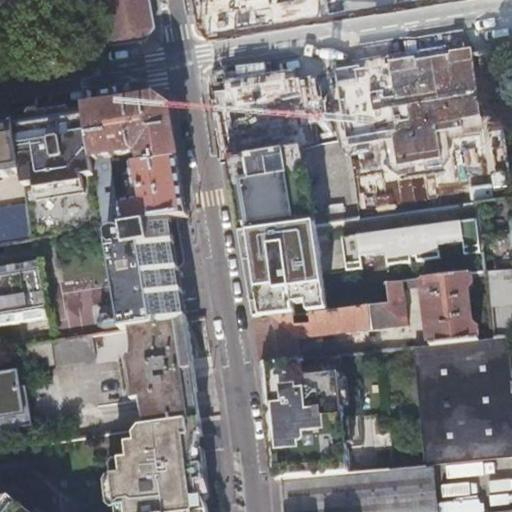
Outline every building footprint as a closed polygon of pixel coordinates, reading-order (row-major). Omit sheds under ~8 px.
[(153,30),(147,0),(99,0),(108,47),(145,41),(149,35),(153,30)] [(85,112),(93,162),(140,154),(142,167),(177,161),(174,143),(172,131),(169,110),(163,105),(157,100),(129,105),(106,108),(85,112)] [(30,230),(32,241),(104,229),(93,162),(85,112),(50,117),(13,123),(21,175),(27,207),(30,230)] [(496,115),(343,140),(357,219),(505,198),(511,197),(499,129),(496,115)] [(0,125),(0,178),(21,175),(13,123),(0,125)] [(302,147),(227,160),(229,170),(240,235),(315,225),(302,147)] [(122,207),(126,226),(175,218),(177,218),(186,216),(182,191),(180,178),(177,161),(142,167),(132,168),(134,178),(127,179),(130,195),(136,194),(137,197),(141,196),(142,204),(122,207)] [(0,246),(32,241),(30,230),(27,207),(0,211),(0,246)] [(180,285),(178,268),(181,267),(183,264),(183,261),(182,252),(177,218),(175,218),(126,226),(126,228),(114,230),(111,231),(109,234),(107,237),(106,240),(120,332),(130,331),(186,322),(180,285)] [(362,256),(387,252),(389,266),(412,262),(411,256),(418,255),(419,261),(442,258),(440,245),(465,241),(466,255),(481,253),(476,220),(343,239),(348,271),(364,269),(362,256)] [(327,313),(315,225),(240,235),(241,243),(250,292),(255,320),(327,313)] [(0,269),(0,327),(28,323),(48,319),(39,263),(0,269)] [(511,269),(487,273),(493,331),(494,339),(506,338),(511,337),(511,269)] [(471,286),(470,274),(385,284),(388,306),(327,313),(255,320),(253,320),(259,357),(261,367),(263,367),(263,365),(300,361),(298,341),(407,328),(402,290),(423,287),(430,346),(494,339),(493,331),(477,333),(476,327),(471,323),(468,293),(471,286)] [(139,401),(142,428),(200,420),(195,392),(196,391),(194,377),(195,377),(193,367),(187,322),(186,322),(130,331),(133,357),(125,358),(128,378),(131,402),(139,401)] [(506,338),(494,339),(430,346),(414,348),(425,467),(432,466),(511,458),(511,406),(511,394),(511,383),(510,384),(506,338)] [(263,365),(263,367),(268,420),(270,441),(271,456),(273,481),(281,480),(304,478),(335,475),(350,474),(348,449),(364,447),(359,389),(343,390),(339,356),(327,358),(317,359),(300,361),(263,365)] [(0,432),(31,428),(25,388),(20,389),(17,372),(0,374),(0,432)] [(207,511),(207,509),(206,506),(205,504),(209,498),(207,482),(204,483),(203,475),(202,468),(205,468),(203,452),(198,448),(199,443),(199,438),(202,438),(201,429),(200,420),(142,428),(140,429),(134,437),(135,445),(126,446),(128,461),(120,462),(114,463),(111,468),(112,478),(107,478),(104,484),(106,506),(112,510),(116,510),(116,511),(26,511),(9,499),(5,499),(0,495),(0,511),(207,511)] [(436,511),(432,466),(425,467),(393,470),(391,470),(350,474),(335,475),(304,478),(281,480),(284,511),(436,511)]
